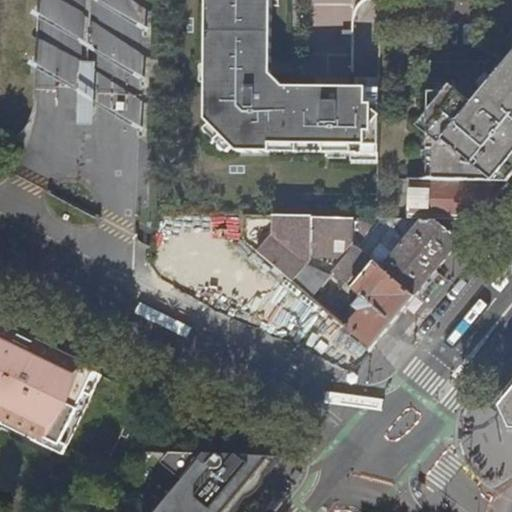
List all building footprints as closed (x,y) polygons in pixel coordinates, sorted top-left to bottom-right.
[(274,88),(274,77),(266,77),(265,64),(274,64),(275,9),(281,9),(281,0),(208,0),(207,119),(239,152),(273,153),(274,144),(379,147),(381,90),(352,90),(352,96),(340,96),(340,89),(274,88)] [(511,53),(503,65),(430,64),(429,179),(510,181),(511,178),(511,53)] [(266,77),(274,77),(274,64),(265,64),(266,77)] [(476,222),(510,181),(429,179),(411,179),(410,220),(420,220),(476,222)] [(356,218),(246,215),(246,240),(313,297),(333,271),(364,295),(355,305),(361,309),(348,326),(373,347),(416,295),(375,261),(370,257),(355,245),(356,218)] [(416,295),(476,222),(420,220),(393,253),(381,243),(370,257),(375,261),(416,295)] [(23,328),(0,316),(0,402),(5,405),(3,407),(62,437),(98,367),(39,336),(36,341),(20,333),(23,328)] [(511,395),(502,407),(511,429),(511,395)] [(148,410),(147,450),(187,452),(187,443),(189,443),(189,414),(181,410),(148,410)] [(144,511),(236,511),(248,499),(241,494),(259,474),(265,478),(283,456),(187,452),(147,450),(144,511)] [(241,494),(248,499),(265,478),(259,474),(241,494)]
